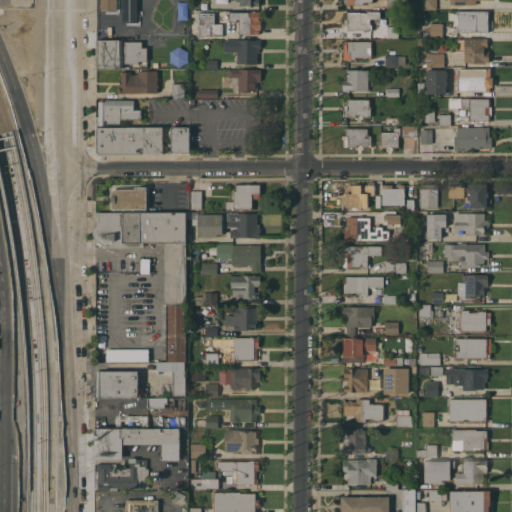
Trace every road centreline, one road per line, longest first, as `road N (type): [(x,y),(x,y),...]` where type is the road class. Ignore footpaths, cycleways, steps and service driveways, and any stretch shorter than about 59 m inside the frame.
road 1 (residential): [(303,0),(299,511)]
road 2 (residential): [(511,168),(60,169)]
road 3 (primary): [(60,310),(53,0)]
road 4 (primary): [(60,310),(35,162),(0,51)]
road 5 (primary): [(65,497),(60,310)]
road 6 (primary): [(0,258),(10,418)]
